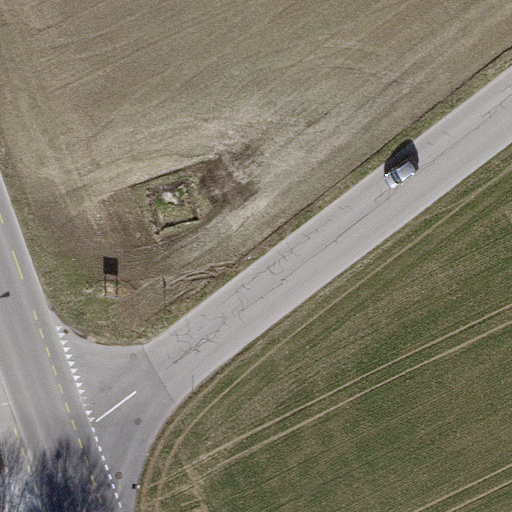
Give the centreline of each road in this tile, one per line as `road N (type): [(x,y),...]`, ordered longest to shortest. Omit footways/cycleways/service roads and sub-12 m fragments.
road 1 (tertiary): [(62,448),(511,104)]
road 2 (secondary): [(62,448),(0,272)]
